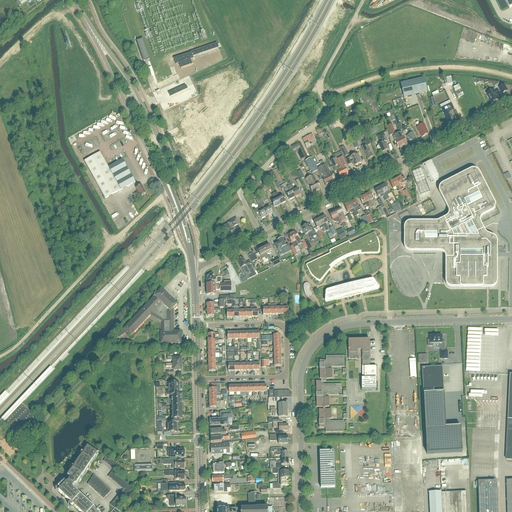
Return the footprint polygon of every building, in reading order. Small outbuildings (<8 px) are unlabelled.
[(143,40),(137,42),(144,62),(149,60),(143,40)] [(217,44),(213,45),(195,51),(191,53),(191,54),(174,59),(176,65),(179,64),(181,69),(192,66),(190,61),(193,60),(193,57),(214,50),(219,49),(217,44)] [(404,99),(427,93),(424,78),(400,84),(404,99)] [(458,85),(453,88),(458,98),(463,95),(458,85)] [(498,88),(502,94),(508,91),(505,85),(498,88)] [(188,90),(186,86),(168,94),(170,98),(188,90)] [(487,94),(492,104),(499,100),(497,97),(500,95),(498,90),(495,92),(494,90),(487,94)] [(477,95),(470,99),(475,110),(483,106),(480,102),(481,101),(480,101),(479,99),(480,99),(479,99),(477,95)] [(401,98),(396,100),(396,101),(392,102),(394,107),(403,104),(401,98)] [(464,104),(457,107),(459,111),(461,115),(461,114),(463,118),(470,114),(468,111),(469,110),(467,107),(466,107),(465,105),(468,104),(466,100),(463,102),(464,104)] [(450,104),(447,105),(441,109),(450,127),(455,125),(449,112),(453,110),(450,104)] [(424,124),(417,128),(422,138),(428,134),(424,124)] [(395,135),(392,125),(386,127),(389,136),(395,135)] [(410,143),(416,140),(413,133),(412,134),(409,129),(408,129),(408,131),(406,132),(408,136),(407,136),(410,143)] [(403,137),(401,133),(397,135),(403,147),(407,145),(403,137)] [(313,134),(308,137),(310,142),(316,140),(313,134)] [(378,146),(377,146),(377,147),(377,148),(377,149),(377,150),(378,150),(379,150),(380,150),(382,153),(388,150),(384,141),(386,140),(383,134),(377,137),(381,144),(378,146)] [(397,135),(393,137),(395,141),(394,141),(399,149),(403,147),(397,135)] [(373,157),(368,146),(371,144),(368,138),(364,139),(365,141),(362,142),(363,146),(361,147),(368,160),(373,157)] [(354,167),(362,163),(357,154),(356,152),(344,158),(348,165),(352,163),(354,167)] [(135,183),(122,160),(108,168),(100,153),(84,162),(105,199),(135,183)] [(336,160),(344,177),(349,175),(345,167),(343,168),(342,165),(346,163),(342,156),(336,159),(336,160)] [(315,173),(318,171),(317,170),(318,170),(316,167),(312,158),(308,160),(311,165),(313,169),(313,168),(315,173)] [(336,160),(336,159),(336,158),(330,161),(333,168),(335,167),(337,171),(336,171),(340,179),(344,177),(336,160)] [(315,173),(313,168),(313,169),(311,165),(308,160),(305,162),(308,167),(311,174),(315,173)] [(328,174),(325,166),(322,161),(319,163),(321,168),(322,168),(330,185),(334,182),(330,174),(327,176),(327,175),(328,174)] [(438,176),(430,161),(422,165),(429,180),(438,176)] [(326,187),(330,185),(322,168),(321,168),(318,170),(317,170),(318,171),(322,178),(321,178),(326,187)] [(448,212),(448,213),(448,214),(448,215),(447,216),(447,217),(446,217),(445,218),(438,222),(437,222),(436,222),(410,222),(409,222),(408,223),(407,223),(406,224),(405,225),(404,226),(404,227),(404,228),(404,229),(404,246),(404,247),(404,248),(404,249),(405,250),(406,251),(407,251),(408,252),(409,252),(410,252),(439,252),(440,252),(441,253),(442,253),(443,254),(444,254),(444,255),(445,256),(445,257),(445,258),(445,282),(445,283),(445,284),(446,285),(446,286),(447,287),(448,287),(449,288),(450,288),(452,288),(490,288),(491,288),(492,288),(494,287),(495,286),(495,285),(496,284),(496,283),(497,282),(497,243),(497,242),(496,241),(496,240),(495,239),(494,238),(493,237),(492,237),(487,235),(487,234),(486,234),(485,233),(484,232),(480,224),(480,223),(480,222),(480,221),(480,219),(481,218),(482,217),(483,216),(491,212),(492,212),(493,211),(493,210),(494,209),(494,208),(495,207),(495,206),(494,204),(494,203),(479,173),(478,172),(477,172),(477,171),(476,170),(474,170),(473,170),(472,170),(471,170),(470,170),(442,184),(441,185),(441,186),(440,186),(439,187),(439,188),(438,189),(438,190),(438,191),(439,192),(439,193),(448,210),(448,211),(448,212)] [(274,180),(270,173),(265,175),(269,183),(274,180)] [(283,189),(284,191),(286,195),(289,201),(295,198),(289,186),(286,188),(285,184),(282,185),(278,176),(275,178),(280,186),(279,186),(281,190),(283,189)] [(313,176),(309,178),(316,192),(320,190),(316,182),(313,176)] [(401,177),(395,180),(400,189),(401,188),(402,190),(404,189),(403,187),(405,186),(401,177)] [(312,194),(316,192),(309,178),(305,180),(308,186),(312,194)] [(399,192),(402,190),(401,188),(400,189),(395,180),(390,183),(393,189),(396,188),(398,192),(399,192)] [(292,185),(289,186),(295,198),(301,195),(298,189),(295,191),(292,185)] [(391,194),(389,191),(386,185),(380,188),(385,197),(386,196),(387,198),(384,199),(385,202),(390,199),(388,196),(391,194)] [(142,186),(136,189),(138,193),(134,195),(135,198),(140,195),(141,197),(146,194),(142,186)] [(385,197),(380,188),(375,191),(378,197),(380,196),(381,198),(383,197),(384,199),(387,198),(386,196),(385,197)] [(406,198),(407,200),(410,199),(406,191),(403,192),(402,190),(399,192),(402,197),(404,196),(406,198)] [(267,197),(265,193),(264,192),(260,193),(265,202),(269,200),(267,197)] [(274,194),(280,205),(286,203),(283,197),(280,198),(279,196),(277,193),(274,194)] [(365,196),(368,202),(369,204),(371,204),(372,206),(369,207),(370,209),(375,207),(371,200),(374,199),(371,193),(365,196)] [(280,205),(274,194),(272,195),(274,199),(274,200),(271,201),(271,202),(274,208),(280,205)] [(363,205),(364,207),(368,205),(369,207),(372,206),(371,204),(369,204),(368,202),(365,196),(359,199),(363,205)] [(350,204),(356,216),(359,215),(357,212),(360,210),(359,207),(356,201),(350,204)] [(261,205),(267,217),(273,214),(270,207),(267,209),(264,203),(261,205)] [(351,214),(353,213),(355,217),(356,216),(350,204),(344,206),(347,213),(350,211),(351,214)] [(257,218),(260,217),(261,219),(267,217),(261,205),(258,206),(259,208),(254,211),(257,218)] [(395,213),(401,210),(398,205),(392,208),(395,213)] [(381,209),(381,207),(377,209),(383,220),(386,219),(381,209)] [(340,225),(344,223),(347,221),(343,215),(340,208),(340,209),(339,208),(337,209),(337,210),(335,211),(339,220),(341,219),(342,221),(339,223),(340,225)] [(332,220),(333,221),(334,222),(335,223),(336,223),(337,223),(337,224),(339,223),(342,221),(341,219),(339,220),(335,211),(332,213),(331,212),(329,213),(329,214),(332,220)] [(325,216),(319,219),(326,232),(329,230),(326,224),(328,222),(325,216)] [(365,226),(370,224),(366,217),(366,216),(361,218),(365,226)] [(237,233),(241,231),(238,225),(239,224),(236,218),(231,221),(231,222),(223,226),(225,230),(226,230),(229,235),(236,231),(237,233)] [(326,232),(319,219),(314,222),(317,228),(320,227),(321,229),(322,229),(324,233),(326,232)] [(310,228),(308,225),(305,226),(304,226),(303,227),(302,228),(305,235),(308,234),(312,240),(315,241),(319,239),(313,229),(313,228),(312,228),(311,228),(310,228)] [(348,237),(355,233),(353,229),(348,231),(349,232),(346,234),(348,237)] [(347,239),(343,231),(337,234),(340,242),(347,239)] [(303,240),(300,241),(296,232),(295,232),(294,232),(291,233),(298,246),(301,252),(307,248),(304,242),(303,240)] [(298,246),(291,233),(288,235),(287,236),(293,246),(290,248),(295,257),(298,255),(294,248),(298,246)] [(329,252),(329,253),(330,253),(330,254),(329,254),(307,265),(306,265),(306,266),(306,267),(309,272),(311,275),(311,276),(312,276),(313,278),(315,280),(319,281),(319,282),(320,282),(320,281),(327,273),(331,269),(331,268),(330,268),(330,267),(332,265),(335,264),(336,263),(337,262),(342,259),(347,257),(352,255),(353,255),(355,254),(357,254),(358,253),(360,253),(361,253),(361,254),(361,255),(367,254),(377,254),(378,254),(378,253),(379,249),(379,246),(379,244),(377,239),(374,234),(374,233),(373,233),(350,244),(349,244),(349,243),(348,243),(330,251),(329,252)] [(289,247),(285,249),(284,247),(286,246),(282,239),(281,240),(280,239),(278,240),(278,241),(278,243),(275,245),(278,250),(281,248),(284,254),(288,252),(289,255),(292,253),(289,247)] [(304,242),(307,248),(308,250),(312,248),(308,240),(304,242)] [(269,245),(263,248),(266,254),(272,251),(269,245)] [(266,254),(263,248),(258,251),(262,259),(264,258),(266,261),(267,260),(270,258),(269,256),(268,257),(266,254)] [(256,276),(251,265),(249,262),(246,264),(243,258),(237,261),(241,268),(246,266),(250,275),(246,277),(247,281),(256,276)] [(270,262),(273,268),(281,264),(278,258),(270,262)] [(207,284),(220,283),(221,282),(221,279),(217,279),(217,281),(216,281),(213,274),(208,276),(209,277),(207,277),(206,279),(207,284)] [(413,280),(419,286),(423,282),(417,276),(413,280)] [(325,293),(325,302),(325,303),(326,303),(377,290),(378,290),(378,289),(374,281),(373,281),(373,280),(372,280),(371,280),(327,291),(326,291),(326,292),(325,292),(325,293)] [(219,284),(215,284),(211,284),(211,285),(207,285),(207,296),(212,295),(212,296),(216,296),(216,292),(231,292),(231,282),(224,282),(224,284),(219,284)] [(309,289),(310,288),(310,287),(310,286),(309,285),(309,284),(308,284),(307,284),(307,283),(306,283),(306,284),(305,284),(304,284),(304,285),(303,286),(303,287),(303,288),(303,290),(304,291),(304,293),(305,294),(305,296),(306,297),(306,298),(307,298),(308,298),(309,298),(310,298),(311,297),(312,296),(312,295),(312,294),(311,293),(311,292),(310,291),(309,291),(309,290),(309,289)] [(177,305),(174,302),(161,290),(157,294),(156,293),(154,296),(155,297),(148,304),(137,315),(117,336),(117,337),(119,338),(127,333),(131,336),(150,316),(162,323),(162,332),(160,332),(161,345),(181,344),(181,340),(181,331),(174,332),(173,309),(177,305)] [(252,339),(251,339),(251,343),(253,343),(253,339),(257,339),(257,343),(260,343),(259,339),(259,332),(252,333),(252,339)] [(444,349),(444,342),(442,342),(442,336),(430,337),(430,341),(428,341),(428,347),(433,347),(433,345),(439,345),(439,349),(444,349)] [(348,359),(359,359),(356,350),(362,350),(362,379),(361,379),(362,390),(376,390),(376,379),(376,367),(370,367),(369,340),(348,341),(348,359)] [(173,361),(173,364),(182,364),(182,363),(182,361),(182,358),(173,358),(173,355),(167,355),(167,361),(173,361)] [(321,379),(321,381),(326,381),(326,379),(332,379),(332,370),(331,370),(331,368),(344,367),(344,356),(326,357),(326,361),(320,361),(320,379),(321,379)] [(482,359),(482,368),(496,369),(496,359),(482,359)] [(442,367),(422,369),(426,454),(462,452),(460,427),(445,428),(442,367)] [(323,408),(323,409),(325,409),(325,408),(329,408),(329,398),(328,398),(328,396),(339,396),(338,391),(341,391),(341,389),(341,385),(323,385),(323,382),(326,382),(326,381),(321,381),(321,382),(316,382),(316,408),(323,408)] [(169,388),(169,390),(169,394),(179,394),(179,384),(169,384),(169,388)] [(216,395),(216,394),(220,394),(220,387),(215,387),(215,389),(209,389),(209,396),(216,395)] [(0,405),(10,395),(6,391),(0,397),(0,405)] [(172,399),(172,408),(183,408),(183,405),(181,405),(181,401),(177,401),(177,399),(172,399)] [(360,431),(380,431),(380,400),(369,400),(369,424),(360,424),(360,431)] [(11,432),(19,439),(20,438),(37,419),(22,404),(3,424),(9,430),(8,431),(10,432),(11,432)] [(365,416),(365,407),(355,407),(355,412),(359,412),(359,416),(365,416)] [(172,408),(172,417),(177,417),(177,415),(182,415),(182,411),(183,411),(183,408),(172,408)] [(325,410),(325,409),(323,409),(323,410),(319,410),(319,429),(325,428),(325,433),(344,432),(344,421),(330,422),(330,420),(331,420),(331,410),(325,410)] [(221,419),(210,419),(210,426),(228,426),(228,419),(232,419),(232,413),(221,414),(221,419)] [(172,417),(172,424),(177,424),(179,424),(179,420),(182,420),(182,415),(177,415),(177,417),(172,417)] [(288,432),(288,425),(279,425),(279,423),(273,423),(273,429),(279,429),(279,432),(288,432)] [(172,424),(168,424),(168,433),(177,433),(177,424),(172,424)] [(278,438),(276,438),(276,435),(269,435),(269,442),(276,442),(276,440),(278,440),(278,445),(288,444),(288,437),(278,437),(278,438)] [(212,455),(230,454),(229,444),(211,445),(212,455)] [(61,489),(58,492),(69,502),(72,504),(71,505),(72,507),(73,507),(74,506),(74,507),(79,511),(96,511),(73,490),(73,488),(74,486),(76,485),(97,453),(88,447),(84,452),(81,457),(74,467),(71,472),(68,477),(68,478),(61,489)] [(271,453),(275,453),(275,456),(281,456),(281,459),(288,459),(288,453),(281,453),(281,449),(271,449),(271,453)] [(320,488),(334,488),(334,473),(336,473),(335,466),(334,466),(333,451),(319,452),(320,452),(321,467),(324,467),(324,468),(322,468),(323,472),(324,472),(324,473),(321,473),(322,488),(320,488)] [(115,509),(112,511),(119,511),(116,509),(133,489),(113,472),(118,465),(107,456),(103,462),(114,470),(108,477),(123,490),(110,506),(115,509)] [(280,469),(282,469),(282,465),(288,465),(288,459),(281,459),(281,462),(275,462),(275,469),(280,469)] [(176,461),(176,460),(164,460),(164,465),(173,465),(173,469),(176,469),(185,469),(185,461),(176,461)] [(219,464),(219,465),(213,465),(213,466),(212,467),(212,469),(213,470),(213,474),(218,474),(224,474),(224,466),(225,466),(225,467),(231,467),(231,463),(225,463),(225,464),(224,464),(219,464)] [(278,479),(288,479),(288,472),(280,472),(280,469),(275,469),(270,469),(270,475),(278,475),(278,479)] [(185,472),(179,472),(179,471),(170,472),(170,476),(169,476),(169,477),(173,476),(173,475),(176,475),(176,480),(184,480),(184,479),(185,479),(185,472)] [(88,485),(103,500),(111,491),(94,475),(88,485)] [(289,487),(288,479),(278,479),(278,484),(273,484),(270,484),(270,490),(281,490),(280,487),(289,487)] [(497,511),(496,481),(478,482),(478,511),(497,511)] [(169,492),(176,492),(185,492),(186,491),(185,485),(178,485),(178,484),(160,485),(161,490),(158,490),(158,496),(164,496),(164,492),(169,492)] [(267,494),(267,488),(260,488),(260,484),(257,484),(257,490),(260,490),(260,494),(267,494)] [(230,485),(223,485),(220,485),(220,486),(214,487),(214,489),(214,490),(213,490),(213,492),(214,493),(221,493),(224,493),(227,493),(227,488),(230,488),(230,485)] [(466,511),(466,492),(441,493),(441,511),(466,511)] [(441,511),(441,493),(429,494),(429,511),(441,511)] [(229,494),(214,495),(214,504),(216,504),(216,507),(232,506),(232,496),(229,496),(229,494)] [(177,506),(178,506),(185,506),(185,507),(186,507),(186,498),(185,498),(185,499),(177,499),(177,498),(176,498),(176,499),(170,499),(170,496),(164,496),(165,502),(176,502),(176,508),(177,508),(177,506)]
